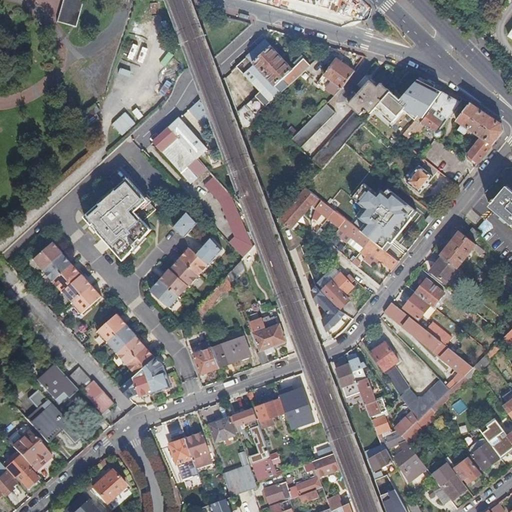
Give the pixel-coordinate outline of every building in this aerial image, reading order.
[(75,27),(83,0),(63,0),(57,22),(75,27)] [(238,116),(244,129),(260,114),(297,79),(299,77),(310,68),(304,62),(301,65),(300,65),(293,70),(272,47),(265,53),(260,47),(238,68),(261,94),(238,116)] [(321,57),(326,62),(338,50),(331,48),(321,57)] [(325,77),(342,89),(354,72),(348,68),(350,65),(345,62),(344,65),(337,60),(325,77)] [(125,93),(134,75),(119,68),(111,86),(125,93)] [(379,88),(366,77),(352,92),(356,96),(349,105),(363,117),(366,114),(370,117),(378,108),(391,93),(382,84),(379,88)] [(394,123),(404,112),(415,122),(420,117),(422,114),(426,117),(444,93),(426,85),(419,82),(401,102),(391,93),(378,108),(394,123)] [(413,141),(417,135),(420,137),(423,132),(421,130),(425,125),(435,133),(435,135),(436,136),(438,138),(439,138),(441,137),(443,135),(443,132),(442,131),(441,131),(463,100),(447,90),(444,93),(426,117),(424,120),(420,117),(415,122),(404,135),(412,141),(413,141)] [(330,102),(335,96),(332,93),(327,99),(330,102)] [(157,95),(148,104),(154,110),(163,100),(157,95)] [(210,113),(200,103),(192,110),(201,120),(210,113)] [(502,125),(471,104),(457,122),(463,126),(459,132),(465,136),(467,133),(470,135),(472,132),(480,138),(468,156),(478,164),(482,160),(504,133),(502,125)] [(291,142),(301,151),(336,114),(326,105),(291,142)] [(140,121),(150,111),(146,106),(135,116),(140,121)] [(122,138),(138,123),(127,111),(111,126),(122,138)] [(314,162),(323,170),(330,163),(339,153),(346,145),(366,122),(356,113),(314,162)] [(181,120),(171,129),(199,161),(209,152),(181,120)] [(171,129),(155,144),(193,185),(208,171),(199,161),(171,129)] [(412,141),(404,135),(400,140),(408,146),(412,141)] [(440,171),(428,162),(423,168),(421,166),(408,183),(422,194),(440,171)] [(304,186),(307,189),(319,175),(317,172),(304,186)] [(86,219),(125,262),(153,231),(145,222),(157,211),(129,180),(116,192),(117,193),(102,206),(101,205),(86,219)] [(229,184),(224,188),(228,193),(232,189),(229,184)] [(511,224),(511,191),(508,188),(497,200),(495,200),(492,203),(493,204),(491,207),(511,224)] [(292,230),(313,207),(347,234),(352,238),(364,248),(370,252),(366,258),(376,266),(380,261),(393,271),(400,263),(359,230),(339,214),(307,189),(280,220),(289,228),(292,230)] [(189,213),(176,228),(187,238),(199,224),(189,213)] [(284,234),(290,250),(292,250),(291,248),(300,239),(292,230),(289,228),(284,234)] [(474,229),(467,238),(474,244),(482,235),(474,229)] [(467,238),(460,232),(441,256),(443,257),(444,259),(458,270),(474,250),(482,256),(484,252),(474,244),(467,238)] [(343,239),(349,243),(352,238),(347,234),(343,239)] [(349,243),(361,253),(364,248),(352,238),(349,243)] [(154,289),(152,292),(170,308),(189,286),(209,264),(210,266),(217,258),(216,256),(222,249),(213,239),(198,255),(192,250),(173,271),(172,270),(171,270),(169,273),(170,274),(155,290),(154,289)] [(55,244),(54,245),(61,253),(62,252),(55,244)] [(61,253),(54,245),(37,260),(47,271),(66,292),(86,314),(104,298),(101,295),(100,296),(85,280),(87,279),(84,276),(83,277),(82,278),(63,256),(64,255),(65,255),(62,252),(61,253)] [(173,271),(192,250),(191,249),(172,270),(173,271)] [(216,256),(217,258),(224,251),(222,249),(216,256)] [(82,278),(83,277),(64,255),(63,256),(82,278)] [(443,257),(431,271),(433,273),(444,259),(443,257)] [(444,259),(433,273),(433,274),(447,284),(448,282),(458,290),(468,278),(458,270),(444,259)] [(47,271),(37,260),(36,261),(46,272),(47,271)] [(229,276),(232,283),(239,276),(242,279),(247,273),(242,262),(229,276)] [(191,288),(210,266),(209,264),(189,286),(190,287),(191,288)] [(331,276),(320,286),(342,309),(350,301),(346,296),(355,287),(352,285),(356,281),(350,275),(349,276),(339,268),(336,271),(341,276),(336,281),(331,276)] [(47,271),(46,272),(45,273),(64,294),(65,293),(66,292),(47,271)] [(170,274),(169,273),(154,289),(155,290),(170,274)] [(223,295),(235,290),(232,283),(229,276),(199,310),(202,319),(223,295)] [(100,296),(101,295),(87,279),(85,280),(100,296)] [(432,306),(434,308),(445,294),(428,280),(417,294),(432,306)] [(483,290),(476,284),(474,287),(481,292),(483,290)] [(171,309),(190,287),(189,286),(170,308),(171,309)] [(66,292),(65,293),(85,315),(86,314),(66,292)] [(420,321),(432,306),(417,294),(405,309),(420,321)] [(467,306),(457,298),(453,304),(463,312),(467,306)] [(340,311),(331,302),(322,306),(327,321),(345,314),(340,311)] [(415,337),(461,373),(456,378),(460,382),(464,378),(465,376),(474,368),(456,354),(447,347),(427,331),(393,303),(386,312),(416,336),(415,337)] [(311,309),(317,325),(327,321),(322,306),(311,309)] [(119,315),(118,316),(138,338),(137,339),(157,360),(158,359),(138,338),(139,337),(119,315)] [(118,316),(101,332),(141,375),(139,376),(123,390),(132,400),(137,397),(141,395),(142,399),(152,395),(151,392),(154,391),(155,394),(156,395),(174,388),(166,367),(158,359),(157,360),(137,339),(138,338),(118,316)] [(275,348),(287,343),(281,325),(278,326),(275,319),(270,320),(270,318),(264,320),(275,348)] [(275,348),(264,320),(264,319),(251,324),(262,352),(258,354),(263,366),(270,364),(265,351),(275,348)] [(447,347),(453,339),(433,323),(427,331),(447,347)] [(511,326),(511,325),(502,335),(506,337),(511,331),(511,326)] [(141,375),(101,332),(100,333),(120,354),(120,356),(139,376),(141,375)] [(220,369),(241,361),(241,360),(252,356),(244,337),(234,341),(234,343),(214,351),(220,369)] [(203,376),(220,369),(214,351),(211,343),(200,346),(203,353),(195,356),(203,376)] [(371,354),(384,372),(400,362),(386,344),(371,354)] [(375,410),(380,408),(368,378),(368,379),(359,359),(355,361),(351,352),(347,355),(351,365),(361,393),(373,421),(381,418),(380,414),(378,415),(375,410)] [(474,368),(478,373),(487,365),(483,360),(474,368)] [(337,370),(348,398),(361,393),(351,365),(337,370)] [(69,398),(78,391),(56,367),(39,382),(56,400),(64,393),(69,398)] [(396,368),(386,375),(413,413),(419,422),(432,409),(450,392),(450,391),(441,382),(423,399),(419,400),(410,390),(412,389),(396,368)] [(75,383),(82,391),(92,382),(85,374),(75,383)] [(457,385),(450,391),(453,395),(467,382),(464,378),(460,382),(457,385)] [(95,383),(83,393),(103,415),(102,417),(107,422),(113,415),(109,410),(115,405),(95,383)] [(62,431),(70,425),(40,392),(18,411),(45,441),(59,428),(62,431)] [(286,413),(288,417),(310,409),(304,392),(282,400),(286,413)] [(61,406),(69,398),(64,393),(56,400),(61,406)] [(257,408),(264,429),(275,425),(273,418),(286,413),(282,400),(257,408)] [(418,423),(423,429),(437,416),(432,409),(419,422),(418,423)] [(235,417),(238,427),(255,421),(256,425),(259,424),(254,410),(235,417)] [(399,431),(404,437),(418,423),(419,422),(413,413),(397,429),(399,431)] [(373,421),(382,445),(385,444),(404,437),(399,431),(384,438),(382,433),(390,430),(384,416),(381,418),(373,421)] [(231,418),(211,426),(217,443),(237,436),(231,418)] [(45,441),(49,444),(62,431),(59,428),(45,441)] [(324,441),(329,439),(326,431),(321,432),(324,441)] [(30,434),(14,449),(22,457),(30,467),(33,470),(40,463),(41,464),(50,456),(30,434)] [(194,459),(210,454),(203,434),(187,440),(194,459)] [(361,440),(366,453),(371,450),(372,450),(368,437),(361,440)] [(388,450),(401,444),(407,452),(396,460),(410,483),(428,469),(404,437),(385,444),(388,450)] [(501,458),(511,450),(511,441),(509,437),(507,439),(508,440),(503,444),(501,443),(497,437),(489,443),(501,458)] [(179,465),(185,481),(195,477),(192,470),(197,468),(196,465),(194,459),(187,440),(171,446),(178,465),(179,465)] [(489,443),(473,455),(485,470),(501,458),(489,443)] [(382,445),(380,446),(382,450),(383,450),(384,452),(377,456),(378,459),(372,462),(376,472),(395,462),(388,450),(385,444),(382,445)] [(309,455),(312,463),(314,463),(331,457),(328,448),(309,455)] [(251,458),(260,483),(278,476),(269,451),(251,458)] [(6,468),(20,457),(16,452),(2,463),(6,468)] [(338,463),(335,455),(331,457),(314,463),(317,471),(338,463)] [(53,459),(50,456),(41,464),(40,463),(33,470),(36,474),(53,459)] [(30,467),(22,457),(7,471),(9,474),(16,481),(18,478),(29,490),(39,481),(29,468),(30,467)] [(470,458),(456,469),(468,485),(482,474),(470,458)] [(197,468),(198,472),(206,469),(204,462),(196,465),(197,468)] [(7,471),(0,464),(0,463),(0,492),(6,499),(18,488),(7,475),(9,474),(7,471)] [(251,465),(224,475),(233,497),(239,495),(246,493),(253,490),(259,489),(257,484),(251,465)] [(444,485),(454,500),(468,489),(450,465),(444,471),(449,478),(450,477),(452,479),(448,482),(444,485)] [(95,488),(94,489),(108,505),(127,488),(122,482),(124,479),(116,471),(114,473),(113,472),(95,488)] [(444,471),(437,476),(442,484),(447,480),(448,482),(452,479),(450,477),(449,478),(444,471)] [(374,476),(376,481),(382,478),(380,473),(374,476)] [(301,497),(301,496),(317,491),(318,490),(323,488),(319,478),(297,487),(301,497)] [(376,481),(385,505),(393,502),(389,493),(382,478),(376,481)] [(290,501),(293,500),(289,490),(287,483),(266,491),(272,507),(290,501)] [(438,483),(432,487),(436,492),(437,495),(445,506),(452,501),(438,483)] [(297,498),(301,497),(297,487),(289,490),(293,500),(297,498)] [(318,490),(326,511),(331,509),(323,488),(318,490)] [(301,496),(304,503),(320,498),(317,491),(301,496)] [(330,501),(333,508),(350,502),(347,495),(330,501)] [(85,497),(67,511),(98,511),(91,503),(85,497)] [(229,511),(225,501),(211,506),(210,507),(212,511),(229,511)] [(272,507),(271,508),(272,511),(293,511),(290,501),(272,507)]
